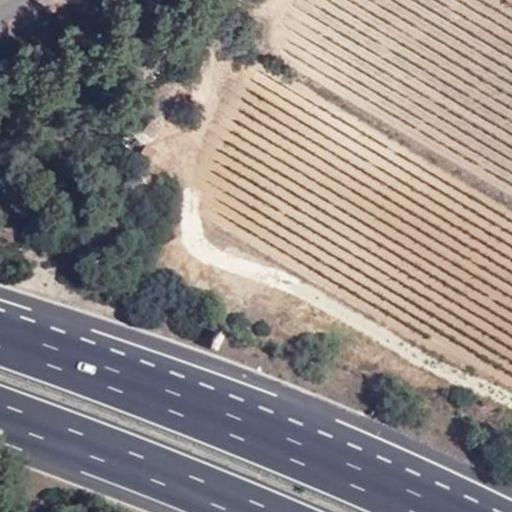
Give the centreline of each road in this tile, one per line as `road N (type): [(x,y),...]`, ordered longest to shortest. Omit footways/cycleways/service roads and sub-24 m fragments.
road 1 (motorway): [(435,511),(264,436),(0,336)]
road 2 (motorway): [(0,414),(257,511)]
